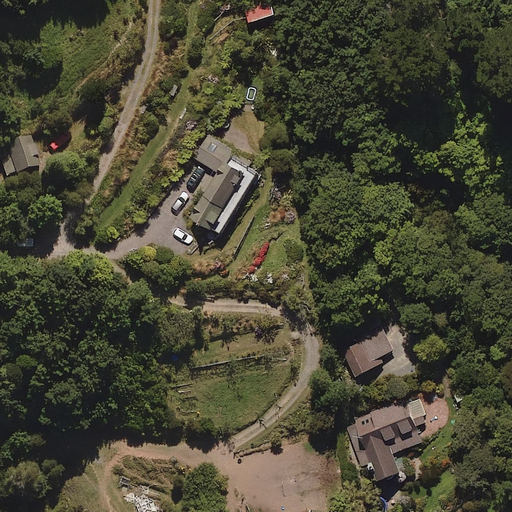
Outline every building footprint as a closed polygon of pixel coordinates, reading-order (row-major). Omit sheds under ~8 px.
[(275,10),(271,0),(253,0),(242,4),(248,19),(275,10)] [(0,170),(37,160),(28,128),(0,135),(0,170)] [(251,154),(211,131),(195,158),(217,171),(190,218),(220,236),(258,170),(246,163),(251,154)] [(392,350),(380,315),(352,325),(357,338),(343,343),(353,370),(381,359),(380,354),(392,350)] [(426,418),(415,390),(343,418),(361,463),(371,459),(377,474),(398,466),(392,450),(423,438),(416,422),(426,418)] [(317,470),(313,454),(253,467),(257,483),(317,470)] [(322,487),(319,474),(280,482),(283,495),(322,487)] [(253,511),(261,509),(259,507),(267,504),(263,494),(256,497),(253,489),(243,493),(250,511),(253,511)]
